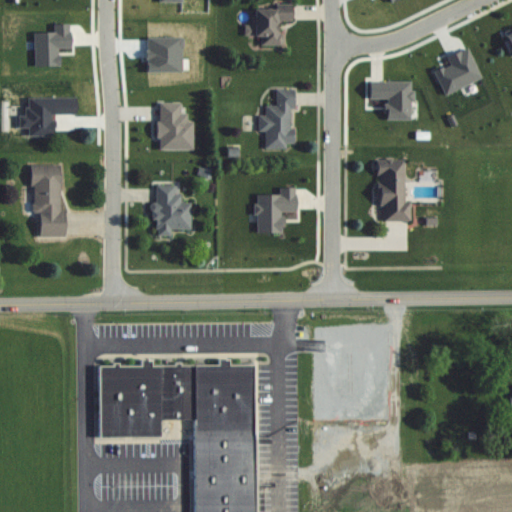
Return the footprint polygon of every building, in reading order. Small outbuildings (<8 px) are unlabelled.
[(259,46),(279,46),(278,22),(290,22),(290,8),(250,9),(251,37),(259,37),(259,46)] [(511,30),(502,35),(511,56),(511,30)] [(275,107),(264,107),(264,116),(258,116),(258,132),(264,132),(264,148),(292,148),(292,90),(275,90),(275,107)] [(377,205),(382,205),(382,220),(409,220),(409,202),(404,202),(404,158),(377,158),(377,205)] [(59,209),(60,164),(30,164),(30,213),(37,213),(37,236),(63,236),(63,209),(59,209)] [(190,202),(181,202),(181,194),(173,194),(173,185),(152,185),(152,219),(155,219),(155,236),(170,236),(170,229),(190,229),(190,202)] [(96,364),(110,364),(110,361),(116,361),(116,364),(138,364),(138,358),(149,358),(150,364),(172,364),(172,361),(178,361),(178,364),(216,363),(216,358),(228,357),(227,363),(253,363),(254,435),(193,435),(192,417),(160,417),(160,435),(96,436),(96,364)]
